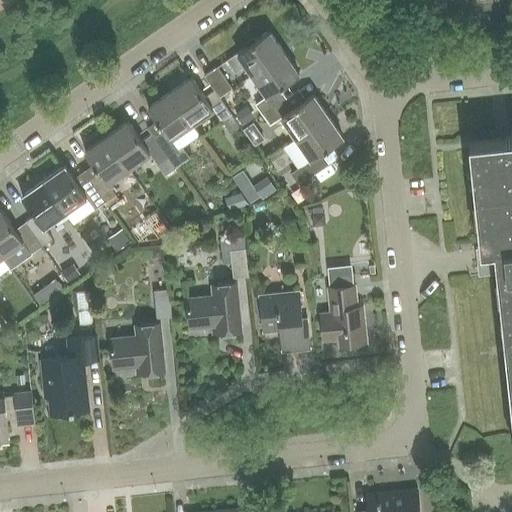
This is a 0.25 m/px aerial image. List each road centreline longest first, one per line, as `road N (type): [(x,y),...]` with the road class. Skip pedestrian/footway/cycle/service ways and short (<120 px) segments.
road 1 (unclassified): [(403,433),(355,453),(0,490)]
road 2 (unclassified): [(403,433),(412,409),(383,92)]
road 3 (residential): [(0,157),(225,0)]
road 4 (unclassified): [(383,92),(511,77)]
